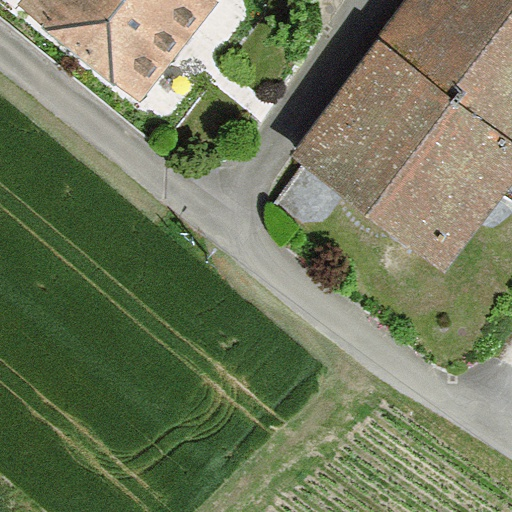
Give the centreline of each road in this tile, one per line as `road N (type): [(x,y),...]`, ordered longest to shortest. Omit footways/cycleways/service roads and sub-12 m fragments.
road 1 (residential): [(511,436),(383,357),(217,222)]
road 2 (residential): [(217,222),(0,45)]
road 3 (unclassified): [(217,222),(369,0)]
